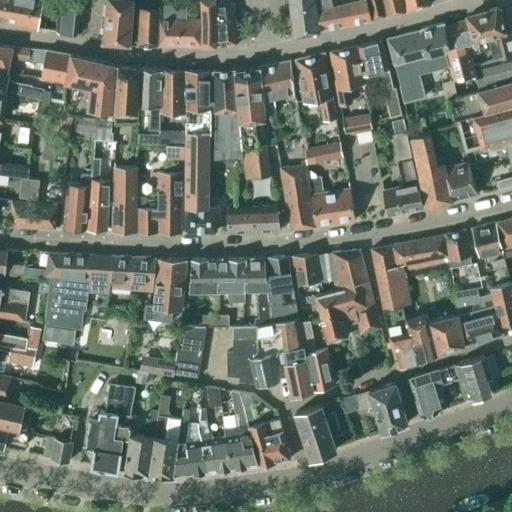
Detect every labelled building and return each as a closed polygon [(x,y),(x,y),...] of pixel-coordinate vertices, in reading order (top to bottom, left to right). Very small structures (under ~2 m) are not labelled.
[(0,0),(0,20),(37,28),(42,0),(0,0)] [(94,0),(79,0),(79,7),(75,36),(103,42),(130,44),(133,0),(108,0),(108,1),(94,0)] [(217,46),(238,44),(236,4),(216,5),(215,0),(200,0),(201,20),(202,46),(217,46)] [(321,29),(316,0),(289,0),(293,35),(321,29)] [(316,0),(321,29),(371,19),(366,0),(316,0)] [(366,0),(371,19),(385,17),(380,0),(366,0)] [(380,0),(385,17),(407,11),(404,0),(380,0)] [(404,0),(407,11),(428,5),(431,1),(430,0),(404,0)] [(75,36),(79,7),(58,5),(56,32),(75,36)] [(162,9),(161,18),(158,18),(158,45),(202,46),(201,20),(186,19),(186,6),(162,5),(162,9)] [(161,18),(162,9),(138,8),(136,44),(158,45),(158,18),(161,18)] [(477,40),(507,32),(501,10),(496,8),(467,16),(468,20),(444,27),(449,44),(446,53),(449,65),(452,79),(475,74),(470,54),(467,43),(477,40)] [(449,44),(444,27),(443,23),(420,29),(420,30),(387,38),(402,101),(424,96),(419,73),(449,65),(446,53),(449,44)] [(511,30),(507,32),(477,40),(467,43),(470,54),(491,48),(494,58),(511,53),(511,30)] [(357,46),(362,76),(378,72),(389,116),(399,114),(395,98),(392,98),(390,90),(393,89),(381,39),(357,46)] [(41,75),(53,79),(58,52),(46,50),(0,45),(0,67),(9,70),(9,69),(11,58),(28,61),(44,63),(41,75)] [(364,84),(362,76),(357,46),(330,51),(341,105),(352,103),(350,87),(364,84)] [(58,52),(53,79),(66,82),(70,54),(58,52)] [(336,119),(332,97),(324,53),(296,59),(298,69),(303,102),(319,100),(323,121),(336,119)] [(511,53),(494,58),(481,62),(485,76),(476,79),(477,84),(511,75),(511,53)] [(116,111),(118,65),(70,54),(66,82),(91,88),(89,109),(108,111),(115,111),(116,111)] [(290,60),(260,67),(266,113),(275,111),(274,99),(294,95),(290,60)] [(139,105),(139,68),(118,65),(116,111),(139,113),(139,105)] [(0,90),(6,91),(48,101),(50,91),(32,87),(32,85),(8,80),(10,70),(9,70),(0,67),(0,90)] [(242,147),(259,145),(256,118),(266,117),(266,113),(260,67),(234,70),(242,147)] [(161,69),(139,68),(139,105),(161,105),(161,69)] [(161,105),(161,113),(181,113),(181,118),(186,118),(186,116),(187,109),(186,71),(161,69),(161,105)] [(242,147),(234,70),(213,71),(216,156),(243,156),(242,148),(242,147)] [(186,132),(210,132),(210,121),(209,71),(186,71),(187,109),(198,109),(198,122),(186,122),(186,132)] [(445,99),(449,98),(456,96),(453,80),(442,83),(445,99)] [(456,96),(449,98),(457,124),(511,106),(511,80),(479,90),(456,96)] [(487,144),(511,137),(511,106),(457,124),(465,151),(487,144)] [(108,111),(107,119),(112,120),(114,120),(115,111),(108,111)] [(371,127),(369,114),(342,119),(345,132),(371,127)] [(71,117),(60,115),(57,133),(69,135),(71,117)] [(94,139),(96,118),(75,115),(74,130),(72,142),(93,144),(94,139)] [(107,119),(96,118),(94,139),(112,141),(113,133),(110,133),(112,120),(107,119)] [(186,145),(186,132),(177,132),(177,119),(172,119),(172,145),(186,145)] [(423,207),(404,132),(402,120),(392,122),(395,135),(392,136),(404,185),(383,189),(389,215),(423,207)] [(370,130),(357,133),(359,142),(372,140),(370,130)] [(187,132),(185,231),(217,231),(217,207),(208,207),(210,133),(187,132)] [(468,162),(444,168),(443,162),(437,163),(429,132),(411,137),(427,206),(478,194),(468,162)] [(159,134),(148,134),(148,143),(159,144),(159,134)] [(511,137),(487,144),(490,154),(508,149),(511,162),(511,161),(511,137)] [(343,156),(340,141),(304,149),(307,164),(343,156)] [(166,160),(186,160),(186,145),(172,145),(166,145),(166,160)] [(267,146),(242,148),(243,156),(245,177),(269,174),(267,146)] [(115,181),(113,180),(99,179),(101,159),(93,158),(86,228),(107,229),(108,201),(114,201),(115,181)] [(511,185),(511,161),(511,162),(511,164),(511,175),(496,180),(498,189),(511,185)] [(27,178),(27,177),(29,166),(4,164),(4,166),(0,165),(0,174),(0,175),(21,177),(27,178)] [(115,181),(114,201),(113,229),(136,230),(136,197),(136,167),(113,166),(113,180),(115,181)] [(285,187),(309,184),(306,166),(282,167),(285,187)] [(181,172),(158,171),(158,206),(147,206),(147,198),(136,197),(136,230),(182,231),(181,172)] [(67,182),(66,200),(63,228),(85,228),(88,202),(90,174),(81,173),(80,183),(67,182)] [(310,194),(312,205),(315,226),(355,220),(350,188),(324,192),(322,176),(310,177),(312,193),(310,194)] [(21,177),(20,187),(24,188),(23,198),(37,199),(39,180),(27,178),(21,177)] [(63,196),(63,180),(56,179),(55,196),(63,196)] [(228,183),(229,208),(246,207),(244,182),(228,183)] [(312,205),(310,194),(309,184),(285,187),(288,208),(312,205)] [(0,209),(7,211),(12,211),(12,216),(14,200),(11,200),(0,198),(0,209)] [(14,200),(12,216),(10,226),(55,228),(57,202),(14,200)] [(291,228),(315,226),(312,205),(288,208),(291,228)] [(277,206),(246,207),(229,208),(228,208),(228,231),(280,229),(277,206)] [(511,246),(511,217),(496,221),(503,248),(511,246)] [(503,251),(503,248),(496,221),(472,228),(480,257),(503,251)] [(450,255),(448,255),(449,260),(450,260),(451,268),(472,264),(470,255),(471,255),(465,229),(445,234),(450,255)] [(395,267),(404,265),(420,262),(448,255),(450,255),(445,234),(416,239),(390,244),(395,267)] [(371,248),(383,310),(404,305),(411,304),(404,265),(395,267),(390,244),(371,248)] [(0,272),(25,275),(25,276),(47,278),(49,279),(44,324),(81,329),(83,310),(86,310),(89,286),(90,286),(92,254),(48,252),(47,270),(25,267),(25,265),(5,263),(7,249),(0,248),(0,272)] [(381,327),(360,249),(332,252),(339,279),(333,281),(335,288),(314,293),(328,341),(347,336),(344,324),(357,321),(361,333),(381,327)] [(113,255),(92,254),(90,286),(111,288),(113,255)] [(319,280),(316,254),(293,256),(297,282),(319,280)] [(133,256),(113,255),(111,288),(132,289),(133,256)] [(132,289),(151,290),(153,290),(155,258),(133,256),(132,289)] [(267,302),(269,323),(299,318),(296,304),(282,307),(280,291),(292,289),(288,256),(268,258),(272,292),(267,293),(267,302)] [(269,323),(267,302),(267,293),(264,257),(245,258),(244,291),(245,291),(259,291),(259,294),(257,294),(259,318),(255,318),(255,325),(269,323)] [(157,291),(153,290),(151,290),(150,298),(154,298),(153,305),(145,304),(143,319),(171,322),(173,310),(181,311),(187,259),(160,258),(157,291)] [(217,290),(218,258),(192,259),(190,290),(217,290)] [(245,302),(245,291),(244,291),(245,258),(228,258),(218,258),(217,290),(229,290),(229,302),(245,302)] [(506,266),(504,260),(485,265),(487,271),(506,266)] [(503,333),(511,330),(511,286),(511,282),(491,287),(492,294),(503,333)] [(0,285),(0,315),(25,319),(29,289),(0,285)] [(503,333),(492,294),(480,297),(478,288),(456,292),(460,314),(463,345),(503,333)] [(398,365),(416,359),(437,353),(432,321),(430,321),(428,315),(407,319),(404,305),(383,310),(389,335),(398,365)] [(440,319),(432,321),(437,353),(463,345),(460,314),(440,319)] [(206,325),(206,327),(215,327),(216,315),(203,315),(203,325),(206,325)] [(228,327),(229,325),(229,315),(216,315),(215,327),(228,327)] [(279,381),(272,352),(286,349),(289,361),(285,362),(291,397),(312,390),(305,353),(299,323),(299,318),(269,323),(255,325),(256,338),(257,350),(251,351),(251,363),(252,375),(239,376),(239,381),(256,383),(256,384),(258,385),(279,381)] [(305,353),(306,352),(312,390),(334,384),(326,348),(317,350),(310,321),(299,323),(305,353)] [(206,325),(203,325),(182,325),(181,336),(204,340),(206,327),(206,325)] [(253,325),(232,325),(232,339),(256,338),(255,325),(253,325)] [(75,331),(47,327),(45,339),(73,343),(75,331)] [(24,336),(22,348),(34,350),(34,351),(37,351),(41,330),(29,328),(27,337),(24,336)] [(0,343),(15,347),(22,348),(24,336),(0,331),(0,343)] [(181,336),(179,349),(202,352),(204,340),(181,336)] [(256,338),(232,339),(233,351),(251,351),(257,350),(256,338)] [(35,352),(11,347),(10,347),(7,361),(33,366),(35,352)] [(0,348),(0,359),(6,360),(8,350),(0,348)] [(179,349),(178,360),(200,364),(202,352),(179,349)] [(251,351),(233,351),(226,352),(227,364),(251,363),(251,351)] [(456,364),(459,376),(465,399),(473,396),(476,398),(488,394),(489,390),(486,379),(491,377),(484,355),(456,364)] [(70,359),(59,357),(55,391),(65,392),(70,359)] [(173,376),(173,375),(175,360),(165,358),(162,374),(173,376)] [(200,364),(178,360),(176,373),(198,377),(200,364)] [(251,363),(227,364),(227,376),(239,376),(252,375),(251,363)] [(442,382),(459,376),(456,364),(410,377),(421,415),(424,417),(435,413),(437,408),(444,405),(440,389),(443,388),(442,382)] [(135,382),(146,384),(148,372),(140,371),(137,370),(135,382)] [(8,375),(0,373),(0,397),(8,399),(10,387),(12,374),(9,373),(8,375)] [(408,423),(396,382),(369,389),(340,398),(344,412),(357,408),(357,409),(371,405),(380,433),(408,423)] [(106,411),(101,410),(99,423),(89,421),(85,448),(95,450),(92,465),(118,470),(122,443),(127,444),(129,433),(130,425),(131,425),(133,416),(131,416),(135,387),(110,383),(106,411)] [(210,405),(222,405),(220,389),(206,386),(210,405)] [(246,420),(239,392),(231,391),(234,408),(237,426),(224,428),(226,435),(232,468),(236,467),(238,469),(243,469),(245,466),(257,464),(247,425),(246,420)] [(256,395),(239,392),(246,420),(256,417),(252,404),(262,401),(263,400),(256,395)] [(178,440),(180,421),(168,419),(169,412),(168,412),(170,396),(161,395),(158,411),(157,411),(150,464),(149,474),(174,476),(178,440)] [(48,409),(60,411),(63,398),(50,396),(48,409)] [(0,397),(0,424),(27,431),(33,406),(25,405),(26,404),(7,400),(8,399),(0,397)] [(325,413),(322,404),(295,412),(310,458),(336,448),(331,430),(339,426),(334,410),(325,413)] [(198,428),(200,438),(207,471),(221,469),(223,471),(228,471),(230,468),(232,468),(226,435),(213,437),(212,431),(209,431),(205,408),(200,408),(198,428)] [(124,471),(149,474),(150,464),(157,411),(151,410),(149,419),(145,419),(143,435),(129,433),(127,444),(124,471)] [(279,419),(247,425),(257,464),(275,462),(274,460),(290,459),(279,419)] [(178,440),(174,476),(196,473),(198,475),(203,474),(205,472),(207,471),(200,438),(182,442),(182,438),(186,436),(188,422),(181,421),(180,421),(178,440)] [(27,431),(0,424),(0,447),(3,449),(5,440),(27,444),(29,432),(27,432),(27,431)] [(69,461),(73,442),(47,436),(42,456),(69,461)]
